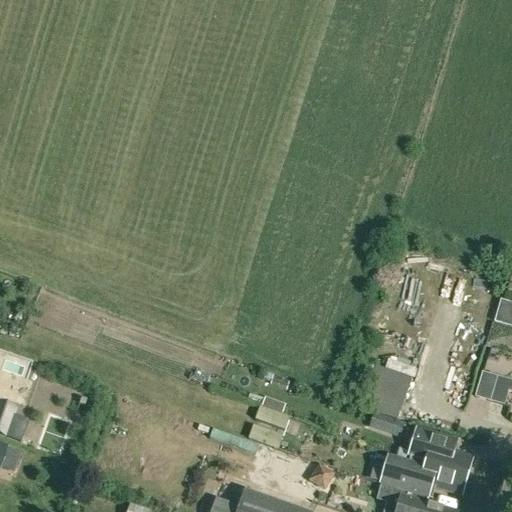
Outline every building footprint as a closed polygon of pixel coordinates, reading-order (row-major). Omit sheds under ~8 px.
[(490,402),(497,378),(483,374),(476,398),(490,402)] [(511,382),(497,378),(490,402),(503,406),(507,393),(511,394),(511,382)] [(263,400),(260,409),(282,416),(285,407),(263,400)] [(0,435),(19,442),(25,426),(27,421),(13,416),(15,410),(0,404),(0,435)] [(284,432),(289,419),(282,416),(260,409),(259,409),(254,422),(284,432)] [(373,415),(369,429),(399,440),(404,425),(373,415)] [(467,480),(472,458),(438,448),(441,437),(418,430),(410,459),(447,469),(445,473),(467,480)] [(398,450),(396,458),(405,461),(407,453),(398,450)] [(380,486),(406,493),(417,496),(420,485),(434,489),(462,497),(467,480),(445,473),(447,469),(410,459),(409,463),(405,461),(396,458),(389,455),(385,469),(380,486)] [(450,511),(405,499),(406,493),(380,486),(376,501),(402,509),(401,511),(450,511)] [(299,511),(243,492),(237,507),(214,500),(210,511),(299,511)]
